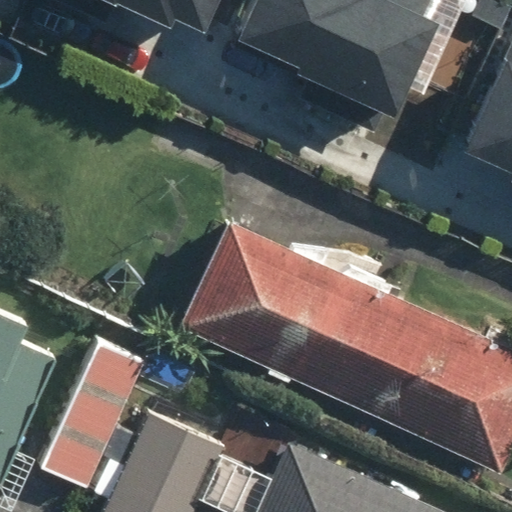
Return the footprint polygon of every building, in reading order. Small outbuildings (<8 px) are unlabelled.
[(215,0),(52,0),(107,25),(118,0),(122,0),(199,35),(215,0)] [(443,0),(248,0),(230,45),(308,77),(300,98),(388,134),(443,0)] [(511,24),(501,20),(447,139),(511,168),(511,24)] [(511,347),(226,216),(177,323),(495,469),(511,430),(511,347)] [(0,461),(50,353),(19,338),(28,317),(0,304),(0,461)] [(143,354),(95,332),(33,467),(81,489),(100,449),(143,354)] [(100,449),(81,489),(104,500),(97,511),(193,511),(225,443),(145,406),(121,459),(100,449)] [(443,511),(286,436),(249,511),(443,511)]
